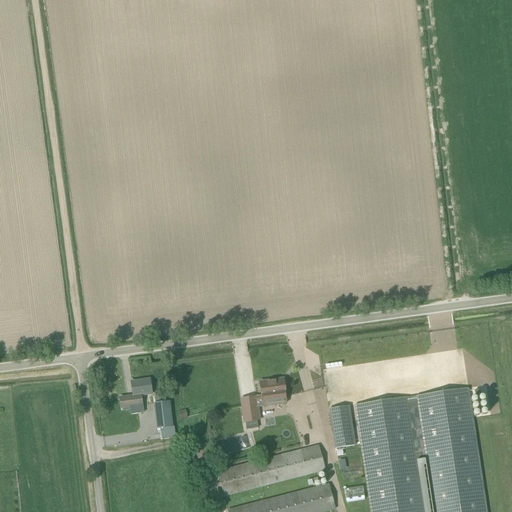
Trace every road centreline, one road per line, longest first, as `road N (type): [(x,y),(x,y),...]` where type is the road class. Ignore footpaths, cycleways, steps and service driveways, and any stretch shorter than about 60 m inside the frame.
road 1 (unclassified): [(79,359),(511,300)]
road 2 (track): [(34,0),(79,359)]
road 3 (track): [(94,456),(187,443),(210,511)]
road 4 (unclassified): [(101,511),(79,359)]
